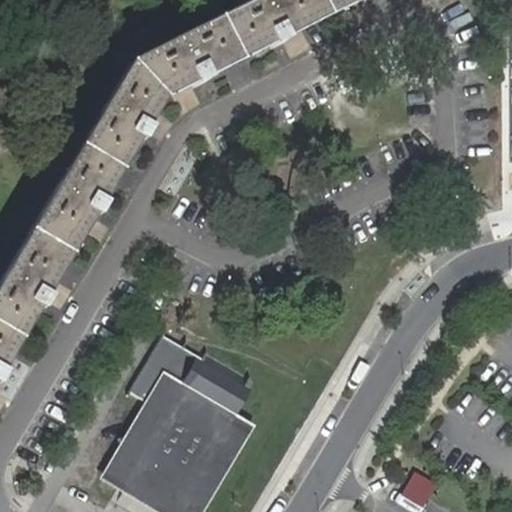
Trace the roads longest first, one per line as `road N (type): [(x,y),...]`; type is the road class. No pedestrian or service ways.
road 1 (residential): [(140,213),(209,251),(251,249),(323,219),(436,153),(446,121),(435,42),(403,28),(199,123),(182,140)]
road 2 (residential): [(511,250),(479,263),(433,300),(323,472)]
road 3 (residential): [(140,213),(0,450)]
